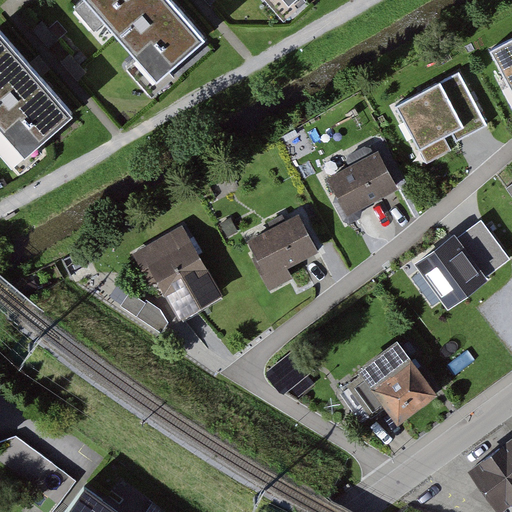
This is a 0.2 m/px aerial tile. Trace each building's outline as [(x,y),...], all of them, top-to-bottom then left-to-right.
[(203,38),(171,0),(76,0),(74,3),(93,27),(108,28),(134,56),(125,64),(152,94),(178,73),(171,67),(203,38)] [(272,0),(286,16),(305,0),(272,0)] [(77,115),(2,29),(0,30),(0,150),(15,168),(77,115)] [(511,32),(489,45),(509,83),(511,81),(511,32)] [(459,82),(408,109),(428,147),(479,121),(459,82)] [(375,156),(324,182),(344,221),(395,194),(375,156)] [(511,186),(503,193),(511,204),(511,186)] [(295,217),(244,243),(268,292),(289,282),(284,272),(315,256),(295,217)] [(425,265),(414,273),(433,301),(442,294),(446,300),(508,257),(483,221),(459,238),(454,232),(419,256),(425,265)] [(180,229),(129,256),(146,287),(151,284),(173,323),(219,299),(180,229)] [(395,345),(354,373),(392,429),(433,401),(395,345)] [(291,360),(267,381),(282,398),(307,377),(291,360)] [(511,511),(511,435),(461,472),(489,511),(492,511),(499,509),(500,511),(511,511)] [(40,478),(35,488),(63,503),(79,472),(13,437),(1,458),(40,478)] [(118,511),(84,486),(65,511),(118,511)]
